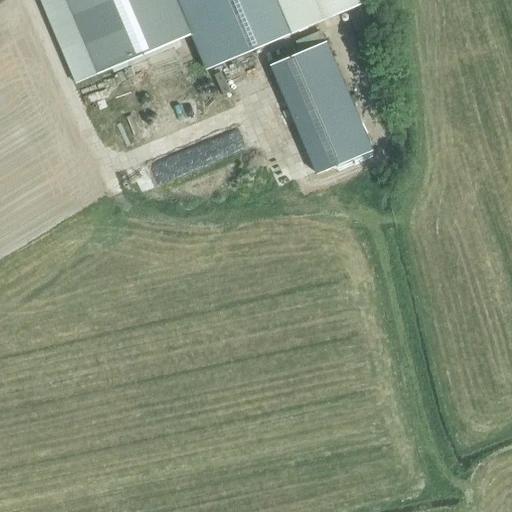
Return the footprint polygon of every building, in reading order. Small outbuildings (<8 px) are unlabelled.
[(176,0),(67,0),(101,80),(193,41),(176,0)] [(278,0),(177,0),(195,40),(207,69),(292,33),(278,0)] [(369,0),(278,0),(292,33),(370,0),(369,0)] [(368,7),(349,15),(358,35),(376,27),(368,7)] [(322,43),(266,66),(312,174),(367,151),(322,43)]
